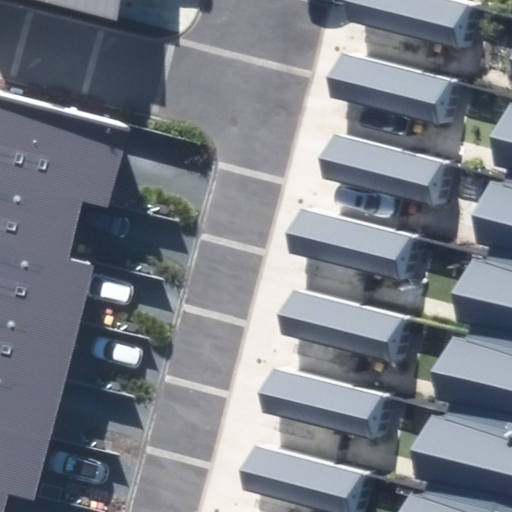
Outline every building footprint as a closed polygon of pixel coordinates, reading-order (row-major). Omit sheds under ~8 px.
[(366,0),(365,8),(475,35),(484,0),(366,0)] [(349,85),(459,113),(470,71),(360,43),(349,85)] [(0,84),(0,151),(78,172),(106,178),(122,115),(0,84)] [(345,170),(455,198),(465,157),(355,129),(345,170)] [(0,151),(0,219),(62,235),(78,172),(0,151)] [(312,239),(422,267),(432,226),(322,198),(312,239)] [(0,219),(0,286),(73,305),(89,242),(62,235),(0,219)] [(511,329),(511,246),(510,246),(490,324),(511,329)] [(302,319),(412,347),(423,306),(313,278),(302,319)] [(0,286),(0,353),(57,368),(73,305),(0,286)] [(511,412),(511,329),(490,324),(470,402),(511,412)] [(0,353),(0,420),(40,431),(57,368),(0,353)] [(284,399),(394,427),(405,386),(295,358),(284,399)] [(511,495),(511,412),(470,402),(450,480),(511,495)] [(0,420),(0,488),(24,494),(40,431),(0,420)] [(263,478),(373,506),(383,465),(273,437),(263,478)] [(511,511),(511,495),(450,480),(441,511),(511,511)]
